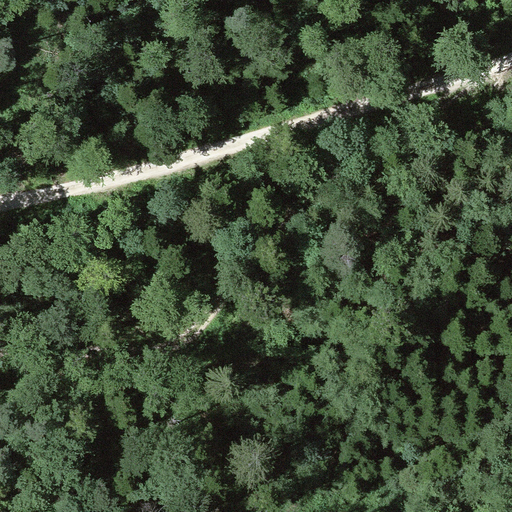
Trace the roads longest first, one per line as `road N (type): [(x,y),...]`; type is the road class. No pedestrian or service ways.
road 1 (track): [(511,57),(419,94),(0,204)]
road 2 (track): [(511,65),(310,202),(164,363)]
road 3 (track): [(237,511),(237,483),(191,386),(148,349),(0,353)]
